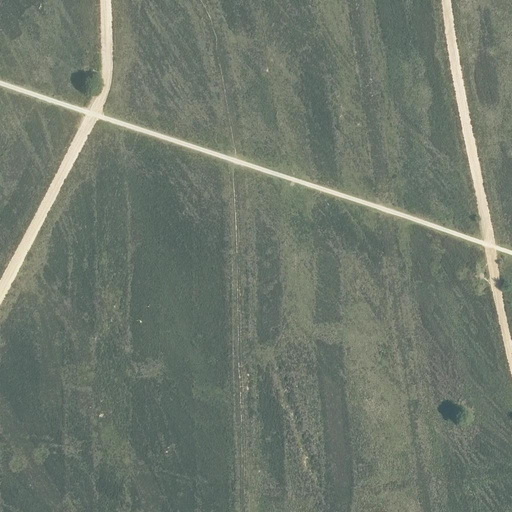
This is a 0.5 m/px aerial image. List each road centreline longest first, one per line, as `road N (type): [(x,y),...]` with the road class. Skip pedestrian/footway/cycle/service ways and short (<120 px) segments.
road 1 (track): [(511,361),(446,0)]
road 2 (track): [(104,0),(103,83),(0,294)]
